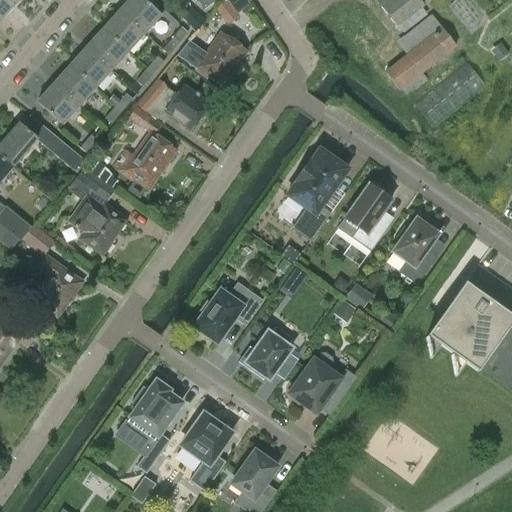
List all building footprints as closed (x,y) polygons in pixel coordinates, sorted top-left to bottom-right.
[(0,0),(0,19),(13,5),(7,0),(0,0)] [(128,0),(117,12),(142,35),(159,16),(140,0),(128,0)] [(417,0),(374,0),(373,1),(396,29),(423,7),(417,0)] [(215,9),(226,26),(238,17),(226,1),(215,9)] [(206,22),(205,21),(189,8),(180,18),(196,32),(206,22)] [(117,12),(101,31),(126,53),(142,35),(117,12)] [(430,16),(396,43),(407,57),(384,75),(398,92),(455,48),(441,30),(430,16)] [(181,28),(172,38),(179,44),(187,33),(181,28)] [(101,31),(84,49),(109,71),(126,53),(101,31)] [(220,35),(206,54),(188,42),(175,58),(187,66),(205,79),(207,77),(220,87),(245,52),(220,35)] [(179,44),(172,38),(161,50),(168,56),(179,44)] [(84,49),(68,68),(93,90),(109,71),(84,49)] [(156,57),(146,70),(153,75),(163,63),(156,57)] [(68,68),(51,86),(76,108),(93,90),(68,68)] [(142,88),(153,75),(146,70),(135,82),(142,88)] [(143,113),(152,120),(162,126),(168,117),(189,131),(207,105),(182,88),(176,95),(157,80),(134,106),(143,113)] [(76,108),(51,86),(35,104),(60,127),(76,108)] [(114,107),(121,112),(132,100),(125,94),(114,107)] [(121,112),(114,107),(104,119),(111,125),(121,112)] [(143,131),(152,120),(134,107),(126,118),(143,131)] [(0,144),(0,160),(10,169),(35,140),(75,174),(85,163),(29,116),(20,127),(17,125),(0,144)] [(131,159),(124,154),(113,169),(132,182),(133,180),(147,190),(174,152),(149,134),(131,159)] [(97,142),(90,136),(79,148),(86,154),(97,142)] [(328,216),(318,209),(345,171),(332,162),(334,159),(324,152),(322,154),(318,151),(309,164),(307,162),(292,183),(294,184),(285,197),(305,211),(291,230),(309,243),(328,216)] [(0,226),(19,243),(21,240),(31,228),(4,207),(4,208),(0,204),(0,180),(10,169),(0,160),(0,226)] [(83,169),(66,191),(82,203),(68,223),(83,234),(78,240),(100,256),(103,251),(104,253),(110,244),(108,243),(124,221),(103,206),(115,191),(83,169)] [(390,202),(380,196),(383,192),(371,183),(368,187),(367,186),(343,220),(357,230),(350,240),(368,253),(386,229),(376,222),(390,202)] [(433,262),(423,255),(437,236),(428,229),(430,226),(419,217),(416,221),(414,220),(406,231),(402,228),(394,240),(398,242),(390,254),(404,264),(397,274),(416,287),(433,262)] [(33,226),(31,228),(21,240),(43,258),(45,255),(55,244),(33,226)] [(80,284),(55,266),(44,259),(34,273),(45,280),(37,290),(30,285),(21,297),(40,311),(42,308),(56,318),(80,284)] [(511,397),(511,317),(464,283),(426,337),(430,366),(443,348),(451,355),(456,384),(468,367),(511,397)] [(233,319),(244,327),(261,303),(236,285),(227,298),(218,292),(209,305),(205,301),(197,313),(201,316),(192,328),(215,345),(233,319)] [(0,396),(0,347),(4,342),(11,348),(18,338),(0,324),(0,396)] [(282,381),(293,366),(296,361),(286,354),(289,350),(286,348),(291,341),(274,328),(269,335),(265,333),(252,351),(247,348),(236,364),(252,375),(253,372),(267,382),(272,374),(282,381)] [(327,398),(336,406),(355,380),(344,372),(338,380),(326,371),(333,361),(321,353),(314,362),(312,361),(287,395),(314,415),(327,398)] [(172,417),(171,416),(180,404),(166,395),(168,392),(154,382),(146,392),(141,388),(129,405),(135,409),(128,419),(155,439),(164,427),(165,428),(172,417)] [(229,435),(201,416),(179,446),(201,462),(187,482),(202,492),(223,463),(213,456),(229,435)] [(134,468),(144,475),(155,459),(145,452),(134,468)] [(275,468),(264,461),(266,458),(257,452),(255,454),(252,452),(250,455),(248,453),(241,462),(244,464),(229,485),(241,493),(233,504),(244,511),(259,511),(269,500),(258,492),(275,468)] [(142,478),(128,497),(139,505),(153,486),(142,478)]
